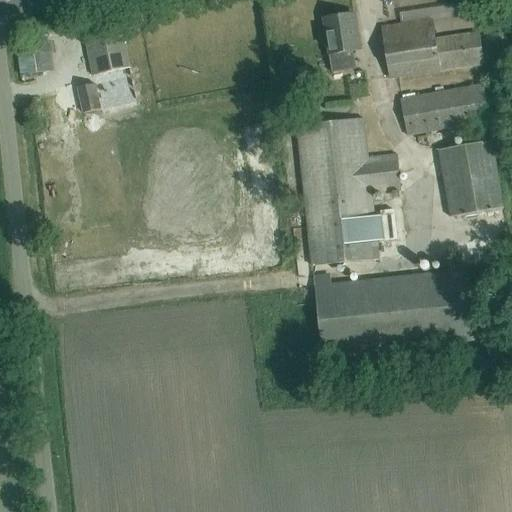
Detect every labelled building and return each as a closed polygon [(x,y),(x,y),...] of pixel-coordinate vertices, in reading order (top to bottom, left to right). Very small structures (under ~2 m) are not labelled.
[(356,37),(352,15),(323,20),(329,56),(332,74),(356,70),(353,52),(361,51),(359,37),(356,37)] [(435,40),(432,21),(383,28),(390,80),(484,67),(479,33),(435,40)] [(130,69),(119,25),(84,34),(93,77),(130,69)] [(40,44),(17,46),(20,75),(43,73),(40,44)] [(69,66),(43,71),(45,79),(71,74),(69,66)] [(102,110),(97,85),(66,92),(71,114),(84,111),(85,115),(102,110)] [(490,123),(483,85),(424,96),(422,88),(412,90),(413,98),(401,100),(407,138),(490,123)] [(368,159),(364,120),(297,127),(312,267),(379,260),(372,194),(401,191),(397,156),(368,159)] [(503,209),(490,142),(439,152),(451,219),(503,209)] [(474,342),(467,271),(331,285),(330,274),(313,276),(322,358),(474,342)]
